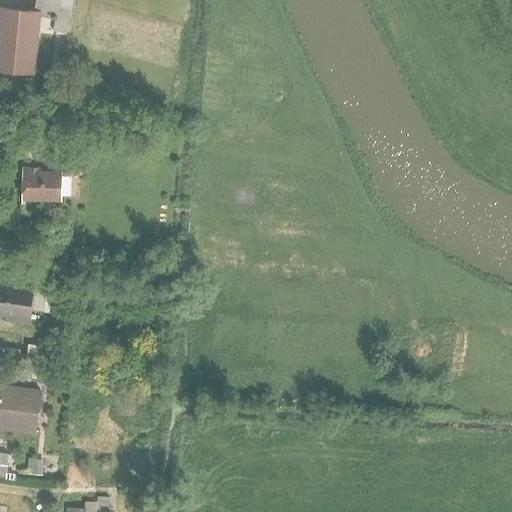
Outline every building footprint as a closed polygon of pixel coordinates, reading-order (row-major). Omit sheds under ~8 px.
[(47,7),(3,3),(0,32),(0,68),(40,73),(47,7)] [(48,164),(26,163),(25,202),(48,203),(48,199),(66,199),(67,169),(48,168),(48,164)] [(41,283),(4,278),(0,304),(0,313),(36,320),(41,283)] [(47,384),(0,378),(0,425),(41,431),(47,384)] [(0,472),(10,473),(13,449),(0,447),(0,472)]
